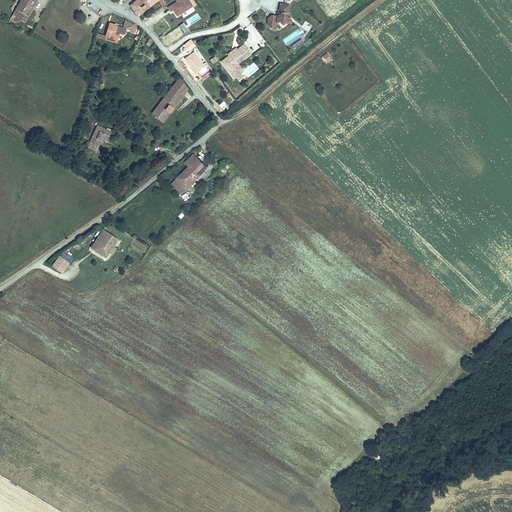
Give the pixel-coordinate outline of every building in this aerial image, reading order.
[(38,0),(21,0),(15,9),(11,16),(24,24),(38,0)] [(138,14),(152,3),(149,0),(136,0),(132,4),(138,14)] [(193,7),(188,0),(174,0),(175,1),(167,6),(170,12),(172,10),(176,17),(193,7)] [(289,5),(280,4),(279,11),(281,13),(281,15),(279,15),(277,17),(276,16),(272,16),(268,19),(267,24),(272,30),(276,27),(276,24),(279,22),(280,22),(280,23),(282,26),(285,24),(290,24),(291,21),(289,19),(286,18),(287,14),(288,13),(289,5)] [(245,28),(251,23),(247,18),(241,22),(245,28)] [(115,32),(121,34),(124,35),(127,28),(129,21),(126,20),(123,27),(117,25),(115,32)] [(135,24),(129,21),(127,28),(132,30),(135,24)] [(305,21),(301,28),(309,31),(312,24),(305,21)] [(106,36),(118,40),(121,34),(115,32),(117,25),(110,23),(106,36)] [(138,27),(136,33),(134,33),(132,38),(137,41),(143,30),(138,27)] [(116,45),(118,42),(105,37),(106,36),(103,34),(102,35),(100,39),(116,45)] [(184,44),(188,50),(196,45),(191,38),(184,44)] [(291,47),(294,50),(303,43),(301,40),(291,47)] [(234,61),(249,50),(245,44),(237,49),(238,50),(234,54),(232,51),(228,54),(229,55),(222,61),(234,77),(241,73),(238,69),(239,68),(234,61)] [(238,63),(252,53),(249,50),(234,61),(239,68),(238,69),(241,73),(244,70),(238,63)] [(197,74),(205,68),(192,51),(184,57),(197,74)] [(326,52),(321,56),(328,63),(332,59),(326,52)] [(215,55),(209,59),(212,64),(218,60),(215,55)] [(179,79),(174,85),(184,95),(189,89),(179,79)] [(184,95),(174,85),(168,93),(157,107),(161,110),(165,106),(171,112),(184,95)] [(161,110),(168,116),(171,112),(165,106),(161,110)] [(161,110),(157,107),(152,114),(162,123),(168,116),(161,110)] [(108,141),(112,132),(98,126),(90,144),(99,148),(102,141),(100,140),(101,138),(103,139),(108,141)] [(170,186),(181,196),(209,169),(195,155),(185,164),(188,168),(170,186)] [(106,259),(119,240),(103,229),(91,248),(106,259)] [(69,262),(59,255),(52,266),(62,273),(69,262)]
